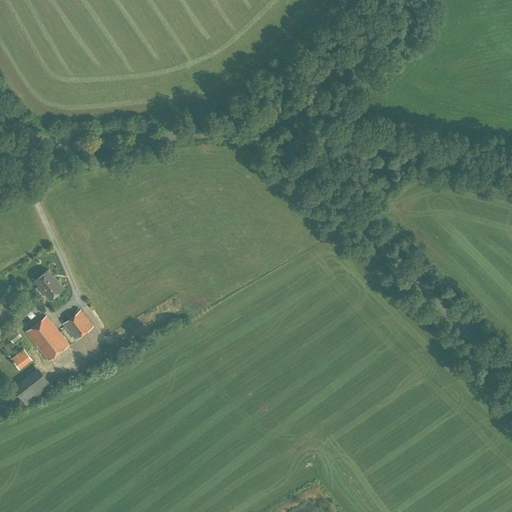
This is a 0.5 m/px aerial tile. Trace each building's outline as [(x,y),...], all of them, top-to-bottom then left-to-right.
[(56,282),(47,270),(35,280),(49,299),(63,288),(57,281),(56,282)] [(75,340),(93,326),(80,309),(62,323),(75,340)] [(48,361),(69,344),(47,315),(25,331),(48,361)] [(23,332),(14,339),(17,344),(26,337),(23,332)] [(32,359),(23,348),(11,358),(19,369),(32,359)] [(27,406),(52,386),(37,367),(12,387),(27,406)]
